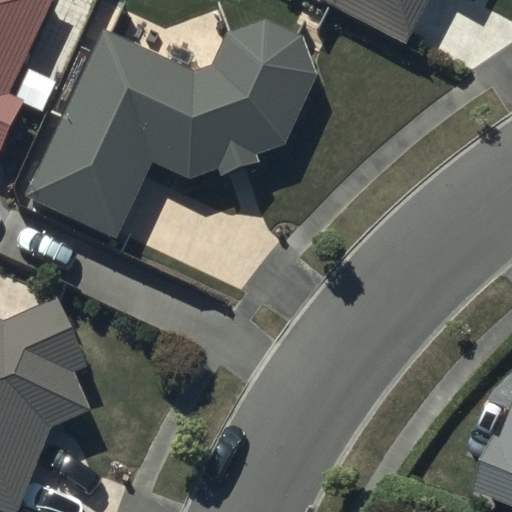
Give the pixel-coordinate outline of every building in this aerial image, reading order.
[(0,0),(0,163),(21,117),(40,126),(54,93),(22,78),(56,3),(49,0),(0,0)] [(323,0),(317,11),(405,58),(436,0),(462,0),(466,2),(467,0),(323,0)] [(212,81),(193,88),(103,44),(26,214),(116,255),(151,177),(191,195),(217,185),(220,194),(258,181),(255,172),(283,162),(317,92),(300,54),(267,36),(226,49),(212,81)] [(0,511),(20,511),(48,443),(91,428),(75,389),(85,385),(56,315),(5,336),(0,334),(0,511)] [(501,511),(511,511),(511,438),(508,450),(502,448),(480,504),(501,511)]
